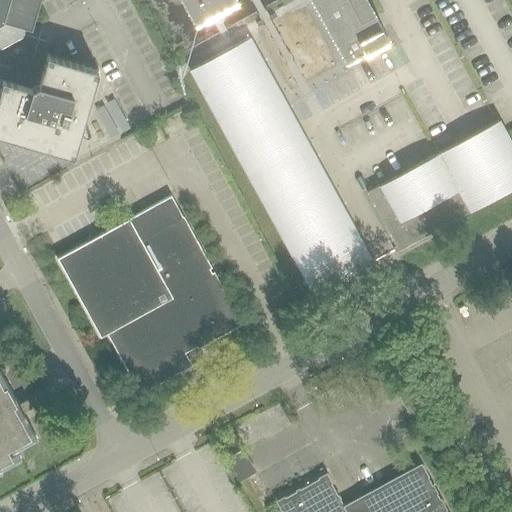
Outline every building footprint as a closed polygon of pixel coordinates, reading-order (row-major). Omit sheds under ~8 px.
[(30,25),(37,0),(0,0),(0,44),(0,45),(18,35),(22,22),(30,25)] [(312,0),(346,61),(388,39),(366,0),(182,0),(195,24),(237,1),(236,0),(312,0)] [(314,297),(375,264),(343,205),(287,103),(250,37),(190,70),(314,297)] [(0,134),(73,156),(98,70),(46,55),(44,63),(32,59),(13,69),(10,81),(2,79),(0,84),(0,134)] [(511,188),(511,142),(510,139),(509,137),(499,119),(379,185),(368,192),(400,250),(470,212),(511,188)] [(140,392),(190,364),(185,354),(241,323),(182,216),(170,195),(128,218),(56,258),(100,337),(107,333),(140,392)] [(434,324),(426,328),(432,338),(439,334),(434,324)] [(0,469),(20,458),(16,449),(37,438),(0,371),(0,469)] [(414,389),(399,397),(409,416),(424,407),(414,389)] [(446,511),(423,469),(414,473),(346,511),(325,474),(277,501),(282,511),(446,511)]
